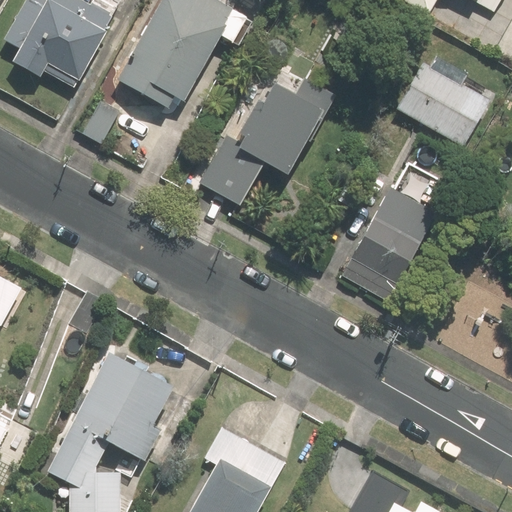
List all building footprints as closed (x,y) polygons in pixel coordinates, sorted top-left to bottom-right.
[(24,0),(2,41),(18,50),(11,62),(38,78),(43,70),(72,86),(110,18),(78,0),(24,0)] [(211,0),(160,0),(115,81),(166,110),(173,98),(181,102),(216,37),(237,49),(252,22),(211,0)] [(403,0),(426,12),(432,0),(461,0),(491,16),(500,0),(403,0)] [(465,76),(433,57),(427,68),(420,64),(393,111),(460,148),(486,101),(460,86),(465,76)] [(239,111),(199,181),(242,205),(267,160),(288,171),(306,138),(310,140),(336,94),(305,77),(296,93),(277,81),(266,101),(261,98),(250,118),(239,111)] [(101,99),(81,134),(100,145),(119,109),(101,99)] [(435,211),(450,184),(417,166),(402,192),(391,186),(341,275),(389,302),(438,212),(435,211)] [(105,302),(87,291),(69,323),(87,334),(105,302)] [(164,469),(198,403),(174,391),(176,386),(110,352),(63,441),(66,443),(52,470),(71,480),(70,511),(120,511),(121,473),(89,472),(96,458),(100,461),(110,442),(164,469)] [(0,475),(15,484),(34,449),(2,431),(5,428),(0,425),(0,475)] [(189,511),(256,511),(285,462),(220,427),(204,457),(216,464),(189,511)] [(443,511),(421,500),(414,511),(412,511),(400,505),(409,490),(374,471),(351,511),(443,511)]
